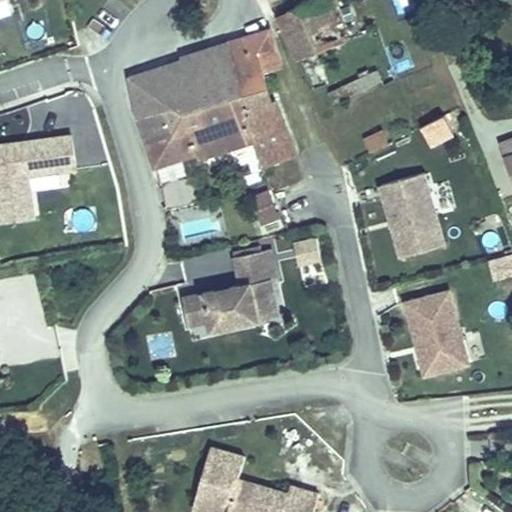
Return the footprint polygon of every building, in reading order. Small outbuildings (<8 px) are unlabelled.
[(297,0),(300,7),(280,17),(292,41),(306,33),(314,51),(341,37),(324,0),(297,0)] [(227,45),(236,77),(262,69),(263,73),(281,67),(270,32),(227,45)] [(306,33),(292,41),(300,58),(314,51),(306,33)] [(236,77),(227,45),(182,59),(183,64),(162,70),(170,96),(190,90),(191,91),(236,77)] [(262,69),(236,77),(246,111),(269,102),(263,73),(262,69)] [(252,140),(242,112),(246,111),(236,77),(191,91),(190,90),(170,96),(162,70),(131,80),(150,144),(175,138),(174,134),(188,131),(196,159),(252,140)] [(269,102),(246,111),(242,112),(252,140),(258,155),(262,167),(295,154),(275,100),(269,102)] [(442,118),(425,126),(431,139),(448,131),(442,118)] [(384,129),(363,137),(369,153),(390,145),(384,129)] [(0,146),(0,222),(34,219),(28,178),(75,172),(71,138),(0,146)] [(511,140),(502,144),(507,158),(511,155),(511,140)] [(382,185),(401,258),(444,247),(425,174),(382,185)] [(253,198),(263,222),(278,216),(268,191),(253,198)] [(296,244),(300,263),(322,259),(318,239),(296,244)] [(255,319),(251,299),(270,295),(266,278),(273,277),(267,248),(230,256),(236,284),(224,287),(222,289),(222,291),(210,293),(210,290),(179,296),(185,323),(205,319),(207,329),(255,319)] [(494,281),(511,275),(511,256),(511,254),(488,261),(494,281)] [(164,287),(185,283),(182,263),(160,267),(164,287)] [(417,346),(420,345),(427,374),(468,363),(449,290),(405,302),(417,346)] [(274,315),(270,295),(251,299),(255,319),(274,315)] [(159,360),(176,353),(166,334),(150,341),(159,360)] [(311,511),(317,494),(287,485),(285,493),(247,482),(244,489),(234,486),(236,478),(242,456),(209,446),(191,509),(200,511),(311,511)] [(244,489),(247,482),(236,478),(234,486),(244,489)]
